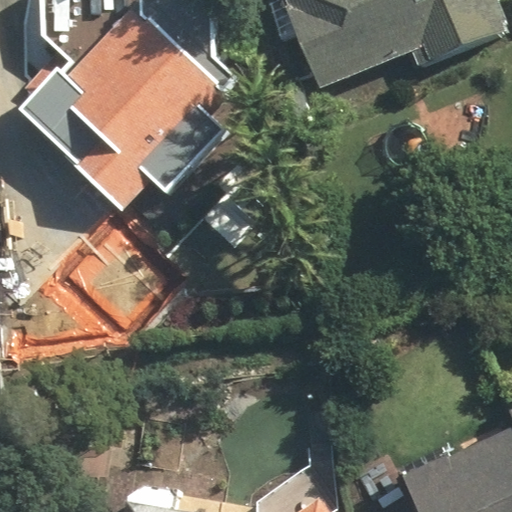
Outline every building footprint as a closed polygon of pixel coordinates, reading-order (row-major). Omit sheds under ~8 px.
[(36,89),(50,103),(43,110),(144,206),(169,180),(184,194),(246,129),(231,115),(247,99),(239,91),(255,75),(236,57),(234,0),(65,0),(66,59),(36,89)] [(511,35),(511,2),(511,0),(303,0),(336,87),(424,54),(428,67),(511,35)] [(120,330),(183,275),(131,215),(67,270),(120,330)] [(511,511),(511,438),(430,474),(442,502),(427,511),(347,511),(339,501),(324,511),(511,511)] [(205,511),(152,503),(150,511),(205,511)]
